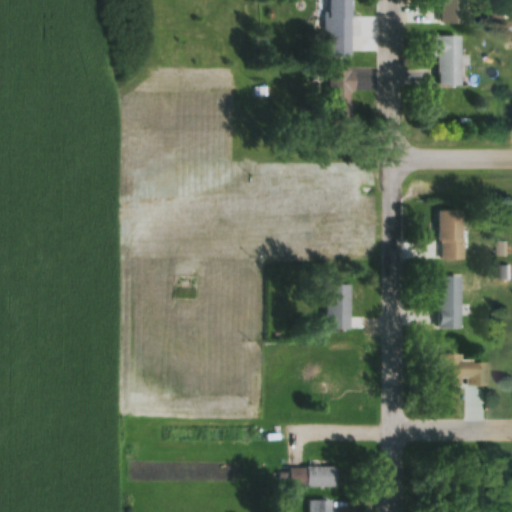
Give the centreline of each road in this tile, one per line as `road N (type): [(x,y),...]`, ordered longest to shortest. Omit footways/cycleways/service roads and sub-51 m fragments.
road 1 (residential): [(393,511),(394,0)]
road 2 (residential): [(266,425),(393,425)]
